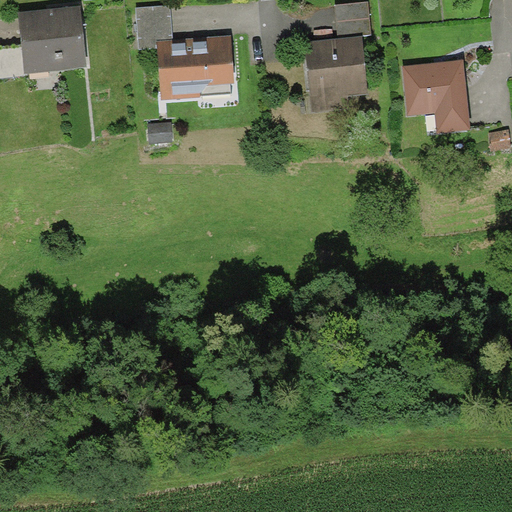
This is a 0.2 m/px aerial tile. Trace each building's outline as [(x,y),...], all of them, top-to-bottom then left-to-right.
[(335,7),(338,38),(371,34),(368,4),(335,7)] [(158,42),(173,41),(170,5),(136,8),(139,51),(158,49),(158,42)] [(18,12),(24,74),(87,68),(81,7),(58,9),(18,12)] [(173,41),(158,42),(158,49),(160,99),(200,97),(200,93),(230,92),(230,84),(233,84),(231,39),(173,41)] [(361,40),(305,44),(310,111),(348,108),(347,94),(365,93),(361,40)] [(441,64),(403,67),(407,115),(435,113),(437,133),(468,131),(463,62),(441,64)] [(172,123),(148,125),(149,143),(173,142),(172,123)] [(509,130),(489,132),(491,149),(511,147),(509,130)]
